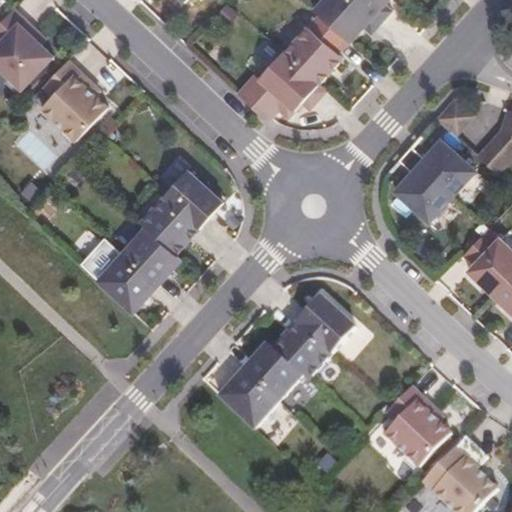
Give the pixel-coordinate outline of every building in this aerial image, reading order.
[(357,0),(325,0),(316,10),(329,22),(348,39),(352,42),(365,28),(373,35),(383,23),(357,0)] [(357,0),(383,23),(394,11),(387,4),(390,0),(357,0)] [(37,30),(15,10),(0,25),(0,68),(23,90),(55,57),(42,45),(32,35),(37,30)] [(321,15),(310,28),(318,35),(329,22),(321,15)] [(329,22),(318,35),(337,52),(348,39),(329,22)] [(286,54),(321,85),(345,59),(337,52),(318,35),(310,28),(286,54)] [(37,30),(32,35),(42,45),(46,39),(37,30)] [(317,104),(328,92),(321,85),(286,54),(285,53),(261,79),(297,111),(310,97),(317,104)] [(91,82),(69,61),(44,88),(54,97),(43,109),(78,142),(109,108),(96,96),(87,87),(91,82)] [(91,82),(87,87),(96,96),(101,91),(91,82)] [(439,119),(458,136),(476,117),(456,100),(439,119)] [(511,123),(506,122),(500,140),(511,142),(511,123)] [(15,144),(43,170),(57,155),(29,129),(15,144)] [(396,192),(431,223),(478,172),(443,140),(427,158),(413,146),(404,158),(400,161),(414,173),(396,192)] [(482,158),(500,174),(511,159),(511,142),(500,140),(482,158)] [(225,202),(189,170),(166,197),(142,223),(147,228),(177,255),(225,202)] [(32,181),(22,193),(35,205),(46,193),(32,181)] [(45,224),(59,207),(46,197),(32,214),(45,224)] [(147,228),(98,280),(133,313),(183,260),(177,255),(147,228)] [(475,264),(495,243),(485,233),(466,254),(475,264)] [(511,244),(503,236),(475,264),(470,270),(511,310),(511,244)] [(358,328),(323,297),(299,323),(275,349),(304,375),(309,380),(358,328)] [(270,345),(222,398),(258,431),(304,375),(275,349),(270,345)] [(435,408),(413,387),(394,408),(388,413),(398,423),(387,435),(422,468),(453,434),(440,422),(430,413),(435,408)] [(435,408),(430,413),(440,422),(445,417),(435,408)] [(489,459),(468,437),(426,482),(456,511),(479,511),(500,490),(479,470),(489,459)]
